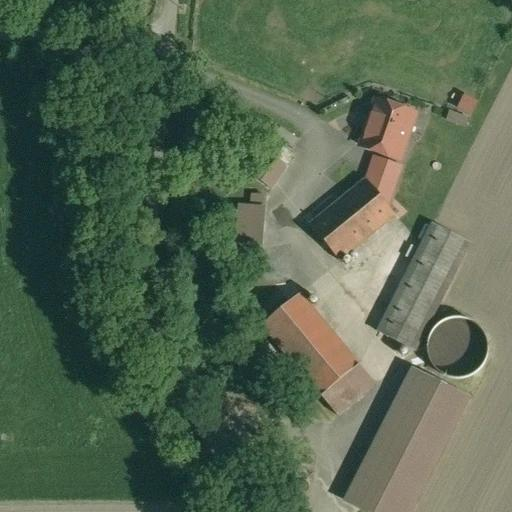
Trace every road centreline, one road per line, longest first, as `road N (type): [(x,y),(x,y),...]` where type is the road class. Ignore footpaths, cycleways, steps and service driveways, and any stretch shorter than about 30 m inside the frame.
road 1 (unclassified): [(167,51),(151,276),(163,334),(250,511)]
road 2 (unclassified): [(0,48),(167,51)]
